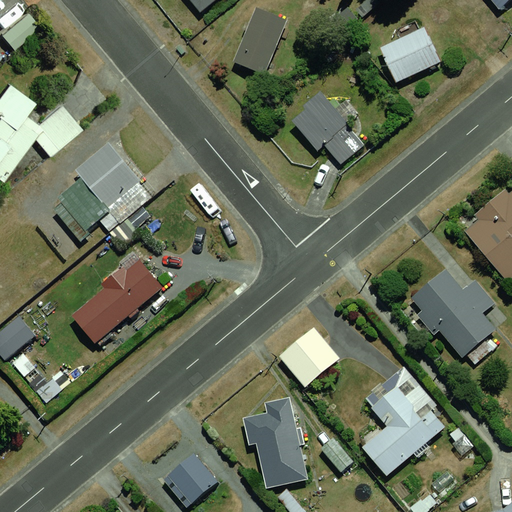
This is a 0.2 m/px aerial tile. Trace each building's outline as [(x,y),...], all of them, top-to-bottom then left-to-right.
[(188,0),(196,9),(208,0),(188,0)] [(487,0),(496,10),(511,0),(487,0)] [(285,20),(252,7),(231,61),(264,73),(285,20)] [(37,29),(23,15),(1,36),(15,50),(37,29)] [(433,24),(380,48),(392,83),(446,66),(433,24)] [(88,130),(116,105),(91,76),(63,102),(88,130)] [(6,82),(0,92),(0,174),(41,102),(6,82)] [(325,88),(293,117),(324,153),(358,124),(325,88)] [(28,130),(50,156),(79,131),(57,106),(28,130)] [(115,146),(36,218),(67,252),(112,210),(126,226),(160,195),(115,146)] [(511,182),(457,227),(506,287),(511,282),(511,182)] [(135,257),(69,320),(99,351),(165,288),(135,257)] [(443,271),(407,299),(455,360),(491,332),(443,271)] [(23,320),(0,337),(0,356),(6,364),(38,339),(23,320)] [(314,326),(278,355),(306,388),(341,360),(314,326)] [(46,377),(24,354),(12,365),(34,388),(46,377)] [(406,363),(361,396),(386,429),(362,447),(381,473),(450,422),(406,363)] [(255,447),(260,487),(300,483),(290,400),(266,403),(268,417),(239,420),(243,448),(255,447)] [(345,473),(357,461),(334,437),(322,449),(345,473)] [(191,454),(163,479),(191,511),(194,511),(221,489),(191,454)] [(511,511),(511,501),(500,509),(484,511),(511,511)]
